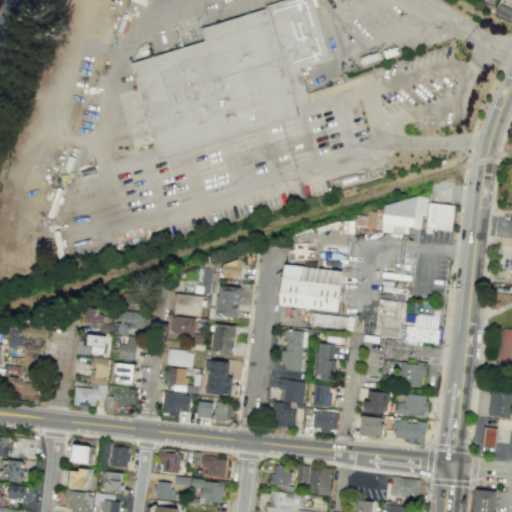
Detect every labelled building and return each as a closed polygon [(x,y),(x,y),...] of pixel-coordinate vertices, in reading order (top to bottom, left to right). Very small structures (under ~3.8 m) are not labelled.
[(267,0),(320,0),(336,51),(307,60),(317,94),(304,98),(308,109),(167,153),(138,57),(211,34),(206,19),(267,0)] [(498,4),(511,10),(508,20),(494,13),(498,4)] [(407,234),(407,227),(419,229),(421,214),(425,215),(427,197),(416,196),(384,204),(381,231),(407,234)] [(450,230),(425,227),(428,202),(454,205),(450,230)] [(242,261),(225,260),(224,276),(241,277),(242,261)] [(284,265),(343,272),(339,311),(280,304),(284,265)] [(210,293),(212,267),(201,266),(200,293),(210,293)] [(236,317),(241,287),(220,284),(215,314),(236,317)] [(201,315),(202,295),(175,294),(174,314),(201,315)] [(101,326),(102,308),(85,307),(84,325),(101,326)] [(121,322),(113,322),(113,334),(128,334),(128,329),(143,329),(143,311),(121,311),(121,322)] [(310,323),(350,331),(353,319),(312,311),(310,323)] [(437,343),(403,339),(404,323),(415,325),(416,314),(433,316),(433,311),(441,312),(437,343)] [(194,317),(171,316),(171,333),(194,334),(194,317)] [(21,324),(21,336),(47,337),(47,325),(21,324)] [(219,354),(234,355),(235,324),(213,324),(213,348),(220,348),(219,354)] [(10,346),(21,346),(22,329),(10,329),(10,346)] [(304,330),(285,329),(284,350),(282,350),(281,369),(302,370),(304,330)] [(104,354),(105,335),(86,334),(86,345),(90,345),(90,353),(104,354)] [(120,358),(137,359),(137,336),(127,335),(127,343),(120,343),(120,358)] [(40,354),(42,339),(26,337),(24,352),(40,354)] [(334,344),(319,342),(315,378),(331,380),(334,361),(332,360),(334,344)] [(192,366),(192,350),(167,349),(166,364),(192,366)] [(108,358),(92,357),(90,387),(75,386),(74,405),(95,406),(96,396),(106,396),(108,358)] [(398,360),(407,361),(415,362),(416,359),(427,360),(425,377),(420,377),(419,384),(408,383),(409,374),(397,373),(398,360)] [(228,395),(229,360),(206,360),(205,393),(228,395)] [(134,363),(116,363),(115,383),(134,383),(134,363)] [(185,384),(186,368),(168,367),(167,383),(185,384)] [(37,383),(9,378),(7,394),(34,398),(37,383)] [(282,401),(303,402),(304,381),(279,379),(278,389),(282,390),(282,401)] [(332,385),(314,384),(313,405),(331,406),(332,385)] [(509,416),(511,391),(490,388),(487,414),(509,416)] [(364,399),(363,410),(383,412),(385,401),(388,402),(389,391),(367,389),(366,399),(364,399)] [(405,392),(425,394),(425,399),(428,400),(427,410),(424,410),(423,415),(396,412),(397,401),(400,401),(400,400),(404,401),(405,392)] [(178,416),(178,411),(188,411),(189,394),(163,393),(162,415),(178,416)] [(197,416),(211,417),(213,402),(198,400),(197,416)] [(232,419),(233,402),(215,401),(214,418),(232,419)] [(294,426),(295,404),(272,403),(271,425),(294,426)] [(312,429),(336,430),(337,412),(313,411),(312,429)] [(361,413),(359,432),(367,433),(367,434),(374,435),(374,434),(381,434),(382,429),(383,429),(384,421),(381,421),(382,416),(361,413)] [(392,419),(391,425),(394,426),(393,436),(408,437),(407,440),(423,442),(425,420),(415,419),(415,421),(406,420),(406,418),(399,418),(399,420),(392,419)] [(484,426),(482,444),(494,445),(496,427),(484,426)] [(0,454),(7,454),(8,437),(0,436),(0,454)] [(36,457),(37,438),(11,437),(11,456),(36,457)] [(90,446),(72,445),(71,461),(89,462),(90,446)] [(128,467),(130,448),(112,445),(109,465),(128,467)] [(159,471),(179,472),(180,452),(160,451),(159,471)] [(191,463),(200,464),(202,453),(193,451),(191,463)] [(207,467),(206,475),(224,476),(225,456),(202,455),(201,467),(207,467)] [(24,460),(3,459),(3,479),(24,480),(24,460)] [(296,481),(307,482),(308,465),(297,464),(296,481)] [(291,468),(272,466),(271,484),(289,486),(291,468)] [(309,493),(329,494),(330,468),(309,468),(309,493)] [(68,487),(87,487),(87,469),(69,469),(68,487)] [(123,473),(105,471),(103,490),(121,492),(123,473)] [(391,475),(389,493),(417,495),(419,477),(391,475)] [(221,502),(223,482),(192,478),(191,485),(200,486),(199,499),(221,502)] [(171,482),(156,480),(155,497),(176,500),(177,491),(170,490),(171,482)] [(31,501),(32,487),(9,484),(7,498),(31,501)] [(472,511),(476,488),(496,490),(495,493),(494,511),(472,511)] [(85,491),(65,491),(64,511),(89,511),(89,508),(85,508),(85,491)] [(267,511),(290,511),(291,504),(299,504),(299,493),(268,491),(267,511)] [(118,511),(119,500),(104,500),(102,511),(118,511)] [(371,511),(372,501),(356,500),(355,511),(371,511)] [(386,502),(384,511),(407,511),(409,505),(386,502)]
